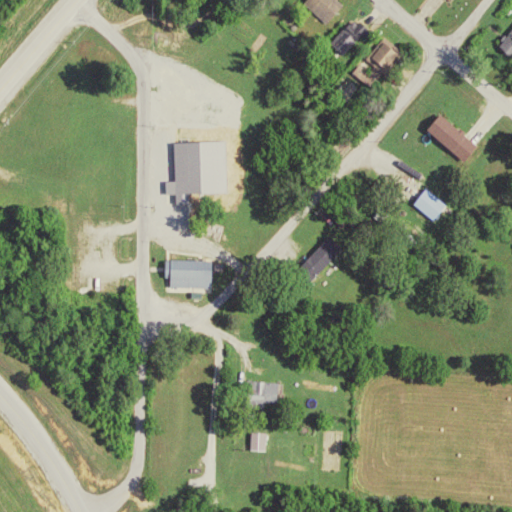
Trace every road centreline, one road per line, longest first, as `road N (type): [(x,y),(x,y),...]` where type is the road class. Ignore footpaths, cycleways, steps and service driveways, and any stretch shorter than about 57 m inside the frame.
road 1 (residential): [(139,327),(169,328),(224,292),(485,0)]
road 2 (residential): [(139,327),(143,98),(128,52),(73,2)]
road 3 (residential): [(80,511),(118,493),(135,464),(139,327)]
road 4 (residential): [(511,110),(384,0)]
road 5 (residential): [(0,394),(80,511)]
